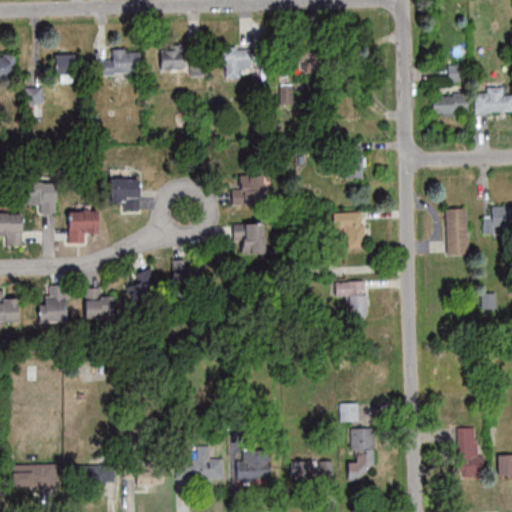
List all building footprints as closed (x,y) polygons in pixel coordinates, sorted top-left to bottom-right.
[(288,43),(288,62),(309,62),(309,43),(288,43)] [(250,46),(219,46),(219,67),(225,67),(225,77),(240,77),(240,67),(250,67),(250,46)] [(111,49),(111,60),(94,60),(95,74),(140,73),(139,48),(111,49)] [(160,70),(202,70),(202,50),(160,50),(160,70)] [(54,55),(54,76),(78,76),(78,55),(54,55)] [(0,82),(15,83),(15,57),(0,56),(0,82)] [(503,86),(485,86),(486,92),(475,92),(475,112),(511,111),(511,93),(503,93),(503,86)] [(467,94),(432,94),(432,114),(467,114),(467,94)] [(361,142),(343,142),(345,178),(363,177),(361,142)] [(232,204),(262,204),(262,174),(241,174),(241,186),(232,186),(232,204)] [(139,178),(110,178),(109,200),(120,200),(120,208),(138,209),(139,178)] [(26,182),(26,202),(37,202),(37,211),(57,211),(57,182),(26,182)] [(511,205),(491,205),(491,226),(511,226),(511,205)] [(467,253),(467,207),(446,207),(446,253),(467,253)] [(68,241),(87,241),(87,231),(97,231),(97,209),(68,209),(68,241)] [(23,211),(0,211),(0,232),(2,233),(2,243),(23,243),(23,211)] [(363,211),(334,211),(334,235),(347,235),(347,246),(363,246),(363,211)] [(232,241),(242,241),(242,253),(265,253),(265,222),(232,222),(232,241)] [(202,269),(187,269),(187,259),(171,259),(171,293),(202,293),(202,269)] [(125,286),(134,309),(162,298),(150,267),(134,274),(137,282),(125,286)] [(348,315),(366,315),(366,281),(336,281),(336,295),(348,295),(348,315)] [(38,321),(68,321),(68,284),(49,284),(49,296),(38,296),(38,321)] [(82,286),(82,315),(111,315),(110,297),(103,297),(103,294),(97,294),(97,286),(82,286)] [(217,292),(221,308),(240,303),(236,286),(217,292)] [(0,319),(13,319),(13,296),(4,296),(4,297),(0,297),(0,319)] [(357,402),(339,402),(339,420),(357,420),(357,402)] [(476,426),(457,426),(457,474),(483,474),(483,453),(476,453),(476,426)] [(373,468),(372,428),(350,428),(350,450),(355,450),(356,461),(347,461),(347,479),(364,479),(364,468),(373,468)] [(270,451),(243,451),(243,459),(237,459),(237,480),(270,480),(270,451)] [(511,473),(511,452),(498,453),(498,473),(511,473)] [(333,459),(290,459),(290,478),(333,478),(333,459)] [(222,478),(222,460),(177,460),(177,478),(222,478)] [(13,464),(13,487),(57,487),(57,464),(13,464)] [(114,465),(75,465),(75,483),(114,483),(114,465)] [(135,475),(135,483),(164,483),(164,465),(125,465),(125,475),(135,475)]
